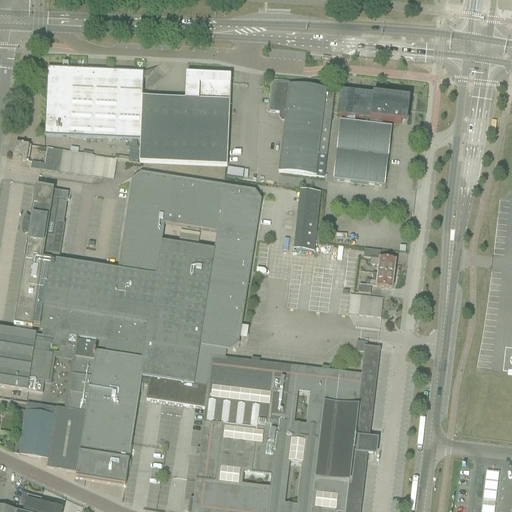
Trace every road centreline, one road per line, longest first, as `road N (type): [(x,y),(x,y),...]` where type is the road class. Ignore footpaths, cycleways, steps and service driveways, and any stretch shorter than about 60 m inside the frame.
road 1 (unclassified): [(459,128),(430,151),(409,341),(441,344)]
road 2 (unknown): [(258,64),(247,142),(258,175),(395,191)]
road 3 (unknown): [(409,341),(277,326),(281,225)]
road 4 (tertiary): [(469,40),(301,27),(241,32)]
road 5 (tertiary): [(241,32),(467,58)]
road 6 (tertiary): [(453,263),(474,181),(486,61)]
road 7 (unclassified): [(71,25),(81,51),(242,62)]
road 8 (tertiary): [(71,25),(241,32)]
road 9 (tertiary): [(459,128),(453,263)]
road 10 (unknown): [(20,177),(0,303)]
road 11 (unknown): [(20,177),(79,188),(79,249)]
